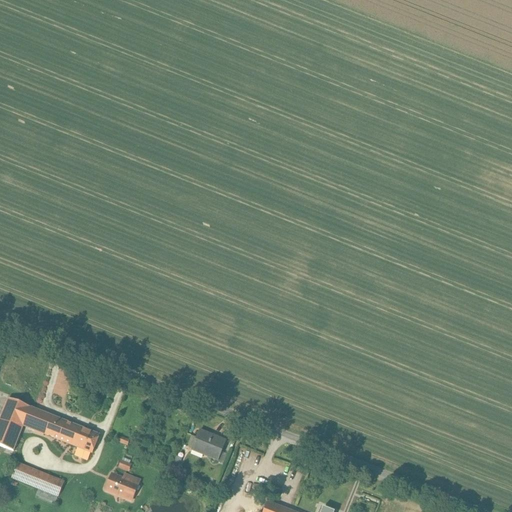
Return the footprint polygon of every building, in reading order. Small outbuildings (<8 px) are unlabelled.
[(84,430),(30,409),(31,408),(8,399),(0,419),(0,446),(14,452),(24,426),(77,447),(84,430)] [(99,436),(84,430),(77,447),(92,453),(99,436)] [(226,442),(200,431),(192,450),(218,461),(226,442)] [(121,461),(118,468),(129,472),(131,464),(121,461)] [(47,476),(18,464),(13,478),(42,490),(47,476)] [(138,485),(112,475),(106,490),(132,501),(138,485)] [(64,483),(47,476),(42,490),(58,497),(64,483)] [(289,511),(268,503),(264,511),(289,511)]
